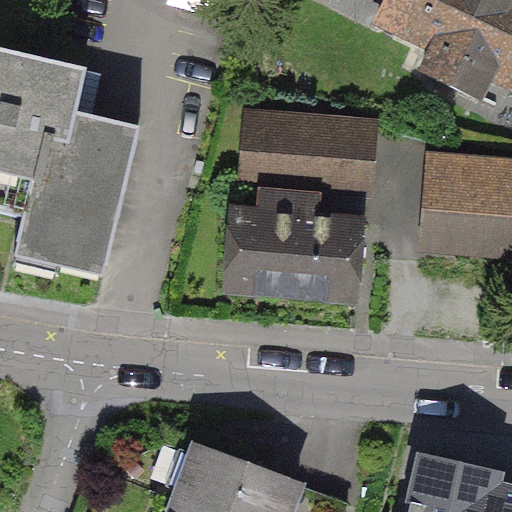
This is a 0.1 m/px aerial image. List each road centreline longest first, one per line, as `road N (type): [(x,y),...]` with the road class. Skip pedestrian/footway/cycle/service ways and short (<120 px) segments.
road 1 (residential): [(94,376),(511,404)]
road 2 (residential): [(94,376),(45,511)]
